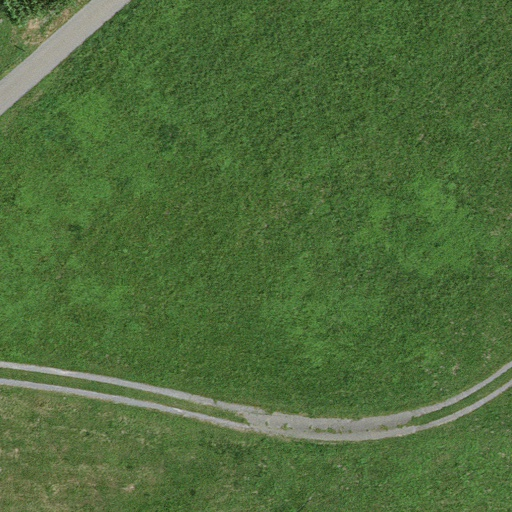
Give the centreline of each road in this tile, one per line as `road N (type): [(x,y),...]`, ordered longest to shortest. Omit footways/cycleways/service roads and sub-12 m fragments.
road 1 (track): [(0,377),(363,432),(461,408),(511,373)]
road 2 (track): [(0,101),(115,0)]
